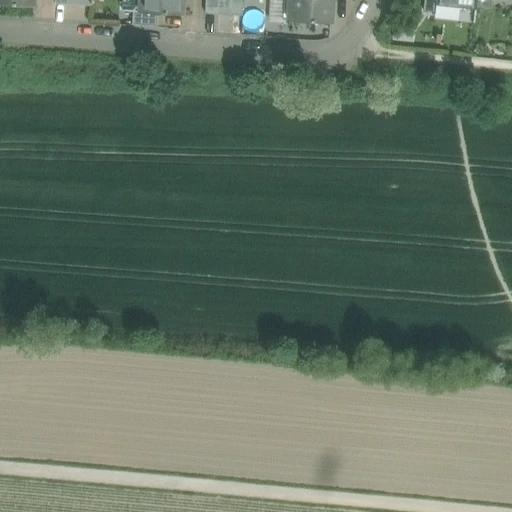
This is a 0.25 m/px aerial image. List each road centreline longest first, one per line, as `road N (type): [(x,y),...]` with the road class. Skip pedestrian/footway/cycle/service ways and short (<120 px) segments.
road 1 (track): [(0,467),(476,511)]
road 2 (residential): [(0,31),(349,54)]
